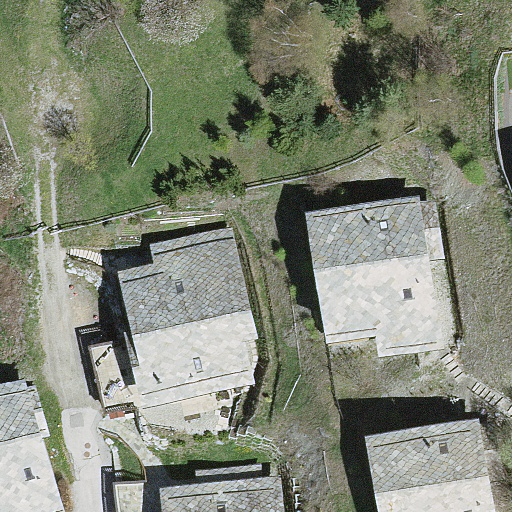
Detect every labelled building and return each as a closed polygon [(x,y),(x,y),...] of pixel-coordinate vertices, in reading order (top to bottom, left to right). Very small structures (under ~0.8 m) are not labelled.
[(420,207),(308,222),(325,350),(438,335),(420,207)] [(230,248),(114,277),(148,408),(264,378),(230,248)] [(24,383),(0,390),(0,511),(53,511),(61,510),(24,383)] [(493,511),(478,422),(364,443),(376,511),(493,511)] [(281,511),(279,482),(154,494),(155,511),(281,511)]
